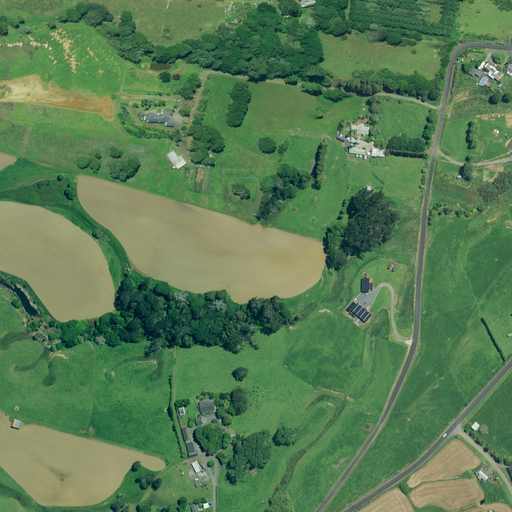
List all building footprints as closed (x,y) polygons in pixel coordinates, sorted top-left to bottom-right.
[(493,68),(488,63),(483,69),(488,73),(493,68)] [(477,69),(474,74),(477,76),(479,77),(482,73),(477,69)] [(498,81),(503,75),(499,71),(498,73),(496,71),(492,76),(494,77),(498,81)] [(167,110),(161,110),(161,114),(158,114),(158,115),(152,115),(152,113),(148,113),(145,115),(145,120),(147,120),(147,122),(165,123),(165,126),(173,126),(174,120),(166,119),(167,110)] [(366,134),(369,135),(369,127),(365,127),(365,124),(358,124),(358,126),(352,126),(351,130),(357,131),(357,134),(363,134),(363,135),(366,135),(366,134)] [(359,143),(360,135),(356,135),(356,139),(352,138),(351,142),(359,143)] [(386,150),(373,148),(372,156),(376,157),(376,156),(385,157),(386,150)] [(177,158),(172,152),(166,155),(173,166),(174,165),(177,169),(185,163),(180,156),(177,158)] [(211,155),(201,152),(199,156),(209,160),(211,155)] [(214,401),(210,402),(204,403),(204,402),(200,403),(200,405),(198,405),(199,411),(202,411),(202,415),(212,413),(211,412),(216,411),(215,406),(214,401)] [(23,421),(15,419),(13,426),(21,429),(23,421)] [(480,426),(476,422),(472,427),(475,431),(480,426)] [(191,440),(187,427),(181,429),(185,441),(191,440)] [(201,466),(200,467),(197,461),(192,464),(197,473),(201,471),(202,472),(204,471),(201,466)]
